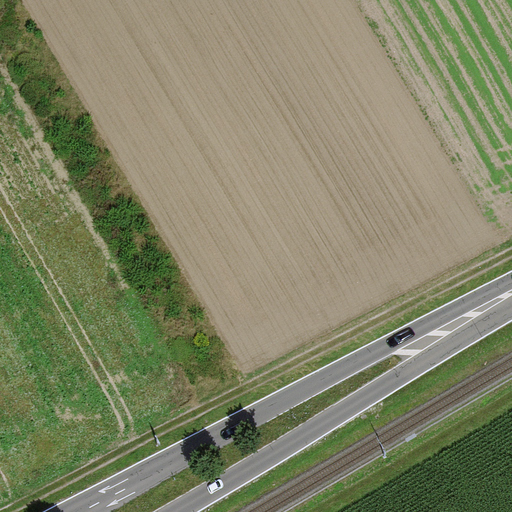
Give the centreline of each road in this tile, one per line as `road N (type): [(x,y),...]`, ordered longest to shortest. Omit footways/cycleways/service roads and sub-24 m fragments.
road 1 (track): [(511,257),(16,511)]
road 2 (primary): [(511,294),(391,344),(77,511)]
road 3 (primary): [(182,511),(511,300)]
